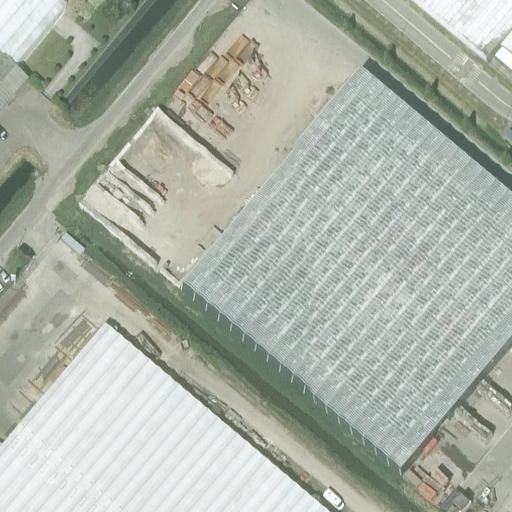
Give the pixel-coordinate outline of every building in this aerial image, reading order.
[(0,0),(0,62),(14,74),(65,12),(50,0),(0,0)] [(511,0),(410,0),(488,65),(502,49),(511,35),(511,0)] [(511,35),(502,49),(511,57),(511,35)] [(511,58),(502,51),(494,60),(511,74),(511,58)] [(0,118),(27,86),(14,74),(0,62),(0,118)] [(511,202),(361,76),(178,293),(400,480),(511,347),(511,202)] [(317,511),(104,332),(0,454),(0,511),(317,511)]
